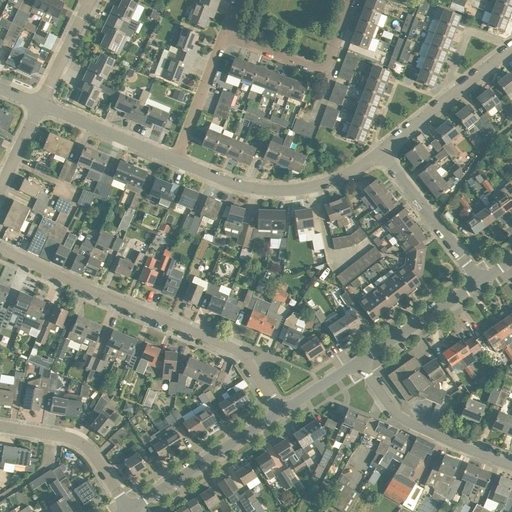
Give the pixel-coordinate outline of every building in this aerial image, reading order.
[(35,0),(30,13),(30,14),(34,15),(37,9),(45,13),(50,0),(35,0)] [(50,0),(45,13),(34,34),(46,40),(49,34),(42,31),(46,23),(48,24),(51,16),(57,19),(63,4),(54,0),(50,0)] [(114,7),(107,20),(123,27),(126,22),(128,23),(137,5),(126,0),(122,0),(118,9),(114,7)] [(213,19),(218,5),(203,0),(200,0),(199,4),(197,4),(190,23),(204,28),(208,17),(213,19)] [(366,0),(364,8),(380,14),(385,2),(379,0),(366,0)] [(429,2),(422,0),(421,0),(417,12),(424,15),(429,2)] [(511,0),(496,0),(496,2),(511,8),(511,0)] [(511,8),(496,2),(491,14),(508,21),(511,9),(511,8)] [(376,26),(380,14),(364,8),(359,20),(376,26)] [(18,10),(12,23),(17,26),(24,13),(18,10)] [(443,10),(439,22),(456,29),(460,17),(443,10)] [(24,13),(17,26),(23,29),(26,23),(29,16),(24,13)] [(409,25),(412,16),(408,14),(404,23),(409,25)] [(503,33),(508,21),(491,14),(486,27),(503,33)] [(412,26),(416,28),(420,19),(415,17),(412,26)] [(123,27),(107,20),(101,33),(106,35),(101,46),(114,52),(119,55),(128,36),(121,33),(123,27)] [(376,26),(359,20),(355,32),(371,38),(376,26)] [(439,22),(434,34),(451,41),(456,29),(439,22)] [(9,30),(2,44),(1,45),(2,46),(7,48),(17,26),(12,23),(9,30)] [(409,25),(404,23),(401,32),(406,33),(409,25)] [(23,29),(17,26),(7,48),(12,50),(5,64),(17,70),(24,55),(13,50),(23,29)] [(412,26),(408,34),(413,36),(416,28),(412,26)] [(178,50),(176,55),(192,61),(197,48),(193,46),(197,35),(183,29),(175,49),(178,50)] [(371,38),(355,32),(350,44),(367,51),(371,38)] [(46,40),(34,34),(31,40),(43,46),(46,40)] [(434,34),(430,46),(446,53),(451,41),(434,34)] [(399,38),(395,49),(399,50),(403,40),(399,38)] [(406,41),(402,51),(407,53),(411,43),(406,41)] [(446,53),(430,46),(425,58),(442,65),(446,53)] [(395,49),(391,59),(396,60),(399,50),(395,49)] [(29,75),(31,71),(37,74),(42,64),(36,61),(39,57),(26,51),(24,55),(17,70),(29,75)] [(402,51),(398,62),(403,63),(407,53),(402,51)] [(192,61),(176,55),(170,52),(160,77),(164,78),(178,84),(183,73),(187,75),(192,61)] [(347,53),(344,59),(357,64),(359,57),(347,53)] [(91,63),(85,76),(101,84),(103,79),(105,80),(114,61),(101,55),(95,66),(91,63)] [(425,58),(421,70),(437,77),(442,65),(425,58)] [(240,80),(246,64),(234,59),(228,76),(240,80)] [(342,65),(354,70),(357,64),(344,59),(342,65)] [(240,80),(252,85),(258,68),(246,64),(240,80)] [(342,65),(340,71),(352,76),(354,70),(342,65)] [(368,78),(385,85),(390,72),(373,66),(368,78)] [(264,89),(270,72),(258,68),(252,85),(264,89)] [(433,89),(437,77),(421,70),(416,82),(433,89)] [(352,76),(340,71),(337,78),(350,82),(352,76)] [(275,98),(276,94),(282,77),(270,72),(264,89),(263,94),(275,98)] [(511,78),(508,74),(497,83),(507,96),(511,91),(511,78)] [(101,84),(85,76),(79,89),(83,91),(78,102),(92,109),(100,90),(98,89),(101,84)] [(276,94),(288,98),(294,81),(282,77),(276,94)] [(368,78),(364,90),(381,97),(385,85),(368,78)] [(294,81),(288,98),(301,103),(307,86),(294,81)] [(333,89),(345,93),(348,87),(336,83),(333,89)] [(102,85),(100,91),(114,95),(116,89),(102,85)] [(175,89),(173,98),(184,101),(186,92),(175,89)] [(333,89),(331,95),(343,100),(345,93),(333,89)] [(143,90),(138,102),(120,95),(114,109),(125,113),(124,118),(137,123),(141,114),(143,107),(149,93),(143,90)] [(381,97),(364,90),(359,102),(376,109),(381,97)] [(511,110),(504,101),(503,99),(498,103),(488,90),(477,99),(487,112),(494,107),(499,113),(503,110),(511,122),(511,121),(511,110)] [(222,91),(220,97),(232,102),(235,95),(222,91)] [(343,100),(331,95),(328,102),(341,106),(343,100)] [(218,103),(230,108),(232,102),(220,97),(218,103)] [(376,109),(359,102),(355,114),(371,121),(376,109)] [(218,103),(216,109),(228,114),(230,108),(218,103)] [(246,112),(255,115),(256,110),(257,107),(248,104),(246,112)] [(484,137),(493,129),(494,129),(487,121),(490,118),(486,113),(478,119),(468,106),(462,110),(462,111),(456,116),(466,129),(473,123),(484,137)] [(143,107),(141,114),(137,123),(150,129),(152,124),(163,129),(169,115),(150,107),(149,109),(143,107)] [(324,113),(336,117),(339,111),(326,107),(324,113)] [(228,114),(216,109),(213,116),(225,120),(228,114)] [(0,129),(6,132),(13,117),(0,110),(0,129)] [(324,113),(322,119),(334,124),(336,117),(324,113)] [(243,119),(252,123),(253,118),(245,114),(243,119)] [(355,114),(350,126),(367,133),(371,121),(355,114)] [(270,121),(279,124),(280,119),(272,116),(270,121)] [(262,121),(253,118),(252,123),(260,126),(262,121)] [(334,124),(322,119),(319,126),(332,130),(334,124)] [(291,132),(298,134),(302,122),(296,120),(291,132)] [(309,124),(302,122),(298,134),(304,137),(309,124)] [(444,150),(448,156),(451,159),(459,153),(449,142),(458,135),(447,122),(436,131),(446,144),(442,147),(444,150)] [(269,129),(278,133),(280,128),(271,124),(269,129)] [(315,127),(309,124),(304,137),(310,139),(315,127)] [(367,133),(350,126),(346,139),(362,145),(367,133)] [(213,152),(220,135),(208,130),(201,147),(213,152)] [(54,155),(61,138),(49,133),(42,150),(54,155)] [(225,156),(232,140),(220,135),(213,152),(225,156)] [(287,135),(282,147),(275,164),(287,169),(294,152),(289,150),(294,138),(287,135)] [(58,180),(64,182),(72,162),(67,160),(74,143),(61,138),(54,155),(66,160),(63,167),(58,180)] [(430,144),(438,154),(444,150),(442,147),(435,139),(430,144)] [(244,145),(232,140),(225,156),(237,161),(244,145)] [(511,151),(511,147),(507,141),(503,145),(509,154),(511,151)] [(263,159),(275,164),(282,147),(270,142),(263,159)] [(415,167),(429,156),(419,144),(405,156),(415,167)] [(256,150),(244,145),(237,161),(249,166),(256,150)] [(70,185),(75,172),(78,165),(89,170),(96,153),(84,148),(77,165),(72,162),(64,182),(70,185)] [(448,156),(444,150),(438,154),(434,157),(439,163),(448,156)] [(294,152),(287,169),(299,174),(306,157),(294,152)] [(96,195),(99,197),(108,175),(102,173),(109,158),(96,153),(89,170),(101,174),(98,182),(93,194),(96,195)] [(117,170),(114,178),(127,183),(133,168),(120,162),(117,170)] [(427,187),(440,177),(435,171),(440,168),(436,162),(431,166),(418,176),(427,187)] [(46,175),(49,169),(37,164),(34,170),(46,175)] [(448,188),(453,185),(456,182),(454,179),(455,178),(456,179),(463,174),(455,164),(448,169),(453,176),(449,179),(444,183),(440,177),(427,187),(436,199),(449,189),(448,188)] [(124,189),(137,194),(140,189),(143,181),(147,174),(133,168),(127,183),(124,189)] [(474,173),(468,182),(473,185),(479,176),(474,173)] [(110,186),(114,178),(108,175),(99,197),(101,198),(106,200),(112,187),(110,186)] [(37,195),(39,191),(41,187),(24,179),(19,191),(35,199),(37,199),(34,205),(45,210),(50,199),(45,197),(45,198),(37,195)] [(364,204),(384,188),(377,179),(363,190),(368,195),(366,197),(365,196),(360,200),(364,204)] [(112,186),(124,189),(125,183),(114,180),(112,186)] [(149,195),(159,199),(156,204),(169,210),(172,201),(173,201),(179,187),(172,184),(171,186),(157,180),(153,188),(153,187),(149,195)] [(505,187),(492,197),(495,202),(504,214),(511,207),(511,202),(509,198),(511,195),(511,186),(509,182),(504,186),(505,187)] [(384,188),(364,204),(367,208),(371,204),(371,203),(373,202),(377,207),(391,197),(384,188)] [(198,196),(192,193),(192,192),(184,189),(178,203),(185,206),(185,207),(192,210),(198,196)] [(96,195),(93,194),(84,190),(78,204),(89,210),(96,195)] [(489,194),(489,193),(483,197),(490,205),(485,209),(494,221),(504,214),(495,202),(492,197),(489,194)] [(142,199),(134,195),(129,209),(136,212),(142,199)] [(391,197),(377,207),(381,213),(379,214),(378,213),(374,217),(377,221),(398,205),(391,197)] [(54,209),(60,213),(66,201),(59,198),(54,209)] [(334,202),(343,226),(348,225),(346,219),(345,220),(344,217),(351,214),(345,198),(334,202)] [(214,221),(221,204),(208,199),(201,215),(214,221)] [(14,201),(8,213),(24,221),(30,209),(14,201)] [(73,204),(66,201),(60,213),(67,216),(73,204)] [(343,226),(334,202),(324,206),(330,222),(337,220),(338,222),(337,223),(339,228),(343,226)] [(45,210),(34,205),(31,211),(42,217),(45,210)] [(240,225),(241,222),(244,210),(231,207),(227,221),(226,221),(224,228),(240,233),(242,226),(240,225)] [(384,225),(390,233),(406,254),(421,242),(425,239),(421,234),(424,232),(416,223),(414,225),(410,220),(407,215),(409,213),(405,208),(384,225)] [(466,210),(465,211),(471,219),(465,223),(474,235),(484,228),(475,216),(470,208),(466,210)] [(494,221),(485,209),(475,216),(484,228),(494,221)] [(314,233),(310,210),(294,213),(298,235),(314,233)] [(257,230),(270,230),(271,212),(258,212),(257,230)] [(271,212),(270,230),(270,239),(277,239),(277,242),(280,242),(279,252),(286,252),(287,239),(281,239),(282,231),(284,231),(284,213),(271,212)] [(455,221),(447,212),(442,216),(450,225),(455,221)] [(19,233),(24,221),(8,213),(2,225),(19,233)] [(127,230),(132,215),(124,213),(120,227),(127,230)] [(160,220),(145,214),(141,224),(155,230),(160,220)] [(187,233),(193,219),(187,217),(181,230),(187,233)] [(59,247),(67,229),(43,218),(27,251),(52,263),(59,247)] [(194,218),(193,219),(187,233),(195,236),(201,221),(194,218)] [(32,239),(37,228),(31,225),(26,236),(32,239)] [(355,232),(362,241),(367,237),(360,228),(355,232)] [(350,236),(354,245),(356,244),(357,245),(362,241),(355,232),(350,236)] [(239,234),(237,239),(236,245),(242,247),(245,236),(239,234)] [(246,234),(245,236),(242,247),(249,248),(252,236),(246,234)] [(311,236),(313,251),(324,249),(321,234),(311,236)] [(65,250),(59,247),(52,263),(62,268),(76,238),(71,236),(65,250)] [(344,237),(346,248),(352,247),(352,246),(354,245),(350,236),(344,237)] [(111,250),(117,252),(121,243),(123,240),(117,237),(111,250)] [(338,238),(340,249),(346,248),(344,237),(338,238)] [(340,249),(338,238),(332,239),(334,251),(340,249)] [(82,272),(95,277),(102,262),(104,262),(108,254),(106,253),(109,245),(97,240),(94,248),(82,272)] [(203,240),(196,258),(201,260),(208,243),(203,240)] [(421,242),(406,254),(405,259),(424,262),(425,248),(421,242)] [(81,276),(82,272),(94,248),(83,243),(80,248),(75,245),(71,254),(76,256),(70,271),(81,276)] [(127,245),(121,243),(117,252),(122,254),(127,245)] [(370,251),(377,260),(382,256),(374,247),(370,251)] [(120,277),(121,275),(128,278),(133,265),(138,268),(144,255),(135,251),(129,261),(124,259),(123,261),(120,260),(115,273),(114,275),(120,277)] [(365,255),(372,264),(377,260),(370,251),(365,255)] [(360,259),(367,268),(372,264),(365,255),(360,259)] [(157,269),(164,272),(168,260),(169,259),(162,257),(157,269)] [(149,288),(150,287),(151,287),(157,273),(150,270),(154,260),(148,258),(138,282),(145,285),(145,286),(149,288)] [(355,262),(362,272),(367,268),(360,259),(355,262)] [(422,275),(424,262),(405,259),(405,265),(416,280),(416,279),(422,275)] [(164,272),(159,282),(165,284),(162,292),(168,294),(168,295),(172,297),(172,296),(174,297),(184,274),(172,269),(175,263),(168,260),(164,272)] [(350,266),(358,275),(362,272),(355,262),(350,266)] [(416,280),(405,265),(357,302),(374,323),(379,319),(377,317),(386,310),(388,312),(398,305),(396,302),(405,295),(407,297),(417,290),(415,287),(420,284),(416,279),(416,280)] [(346,270),(353,279),(358,275),(350,266),(346,270)] [(341,274),(348,283),(353,279),(346,270),(341,274)] [(348,283),(341,274),(336,277),(343,287),(348,283)] [(183,301),(196,306),(203,289),(190,284),(183,301)] [(270,336),(273,329),(277,330),(282,316),(274,313),(279,302),(284,303),(287,294),(285,293),(288,288),(279,284),(269,307),(265,317),(259,332),(270,336)] [(10,289),(0,285),(0,325),(1,326),(3,320),(7,310),(2,308),(10,289)] [(228,296),(219,293),(220,289),(209,285),(205,295),(211,297),(206,310),(220,316),(228,296)] [(228,296),(220,316),(234,322),(240,309),(243,310),(244,307),(247,309),(251,298),(254,293),(248,290),(243,303),(228,296)] [(9,305),(7,310),(3,320),(9,323),(13,315),(19,317),(14,327),(20,330),(32,298),(20,293),(14,307),(9,305)] [(345,293),(340,296),(347,307),(352,303),(345,293)] [(45,304),(32,298),(20,330),(29,334),(31,327),(40,331),(46,316),(41,314),(45,304)] [(247,309),(252,311),(246,326),(259,332),(265,317),(258,314),(262,303),(251,298),(247,309)] [(310,308),(312,310),(315,316),(319,322),(320,324),(326,320),(316,305),(310,308)] [(55,332),(57,326),(61,327),(67,313),(55,308),(51,318),(46,316),(40,331),(35,342),(43,345),(50,330),(55,332)] [(315,325),(319,322),(315,316),(312,310),(305,328),(311,330),(314,323),(315,325)] [(304,329),(295,326),(299,314),(293,312),(292,315),(286,319),(283,328),(288,330),(282,343),(296,349),(296,348),(301,337),(304,329)] [(340,320),(350,334),(362,326),(352,312),(340,320)] [(511,333),(511,314),(503,320),(511,333)] [(63,338),(62,339),(55,357),(62,360),(70,340),(80,345),(90,322),(78,317),(74,326),(72,325),(67,339),(63,338)] [(337,342),(350,334),(340,320),(328,328),(337,342)] [(511,333),(503,320),(493,328),(501,340),(506,346),(511,341),(511,333)] [(102,327),(90,322),(80,345),(88,348),(88,347),(94,350),(100,337),(98,336),(102,327)] [(491,347),(501,340),(493,328),(482,335),(491,347)] [(101,360),(96,358),(91,370),(101,374),(105,362),(107,355),(116,358),(125,336),(113,331),(110,339),(108,338),(105,345),(107,346),(101,360)] [(324,351),(314,335),(307,339),(301,337),(296,348),(303,351),(309,361),(324,351)] [(137,341),(125,336),(116,358),(129,364),(135,349),(134,348),(137,341)] [(473,338),(465,344),(462,340),(452,348),(466,368),(468,367),(472,364),(473,355),(481,349),(473,338)] [(147,364),(163,371),(164,359),(157,356),(160,350),(147,345),(141,359),(147,362),(147,364)] [(475,377),(468,367),(466,368),(452,348),(442,355),(450,367),(455,363),(461,372),(464,369),(472,380),(475,377)] [(163,371),(162,380),(169,380),(170,371),(175,371),(177,354),(164,352),(164,359),(163,371)] [(31,353),(28,360),(50,368),(52,361),(31,353)] [(83,367),(91,370),(96,358),(92,357),(85,354),(82,360),(85,361),(83,367)] [(446,393),(441,390),(440,384),(439,383),(446,378),(434,360),(422,368),(415,357),(388,376),(407,403),(414,398),(413,398),(417,395),(440,405),(446,393)] [(178,381),(177,384),(176,393),(190,395),(192,390),(185,388),(185,381),(187,377),(196,380),(203,364),(189,359),(182,375),(178,374),(178,381)] [(204,395),(210,391),(213,389),(216,381),(220,371),(203,364),(196,380),(210,386),(203,392),(203,393),(204,395)] [(127,380),(131,371),(125,368),(121,378),(127,380)] [(50,371),(49,370),(44,369),(43,379),(40,379),(28,383),(27,388),(26,395),(23,409),(38,411),(41,397),(40,397),(41,391),(47,392),(51,373),(50,373),(50,371)] [(220,371),(216,381),(222,383),(226,374),(220,371)] [(0,383),(0,404),(12,407),(13,401),(19,402),(23,378),(24,374),(15,372),(14,377),(13,386),(0,383)] [(51,373),(47,392),(55,393),(56,389),(56,390),(63,386),(57,378),(58,374),(51,373)] [(161,391),(162,381),(151,381),(151,390),(161,391)] [(176,395),(176,393),(177,384),(169,382),(168,394),(176,395)] [(457,388),(458,390),(464,398),(473,392),(469,387),(466,389),(463,384),(457,388)] [(82,386),(80,396),(68,394),(67,401),(64,416),(78,418),(81,403),(82,398),(88,399),(90,387),(82,386)] [(226,392),(230,397),(237,409),(249,401),(241,390),(236,393),(232,388),(226,392)] [(494,405),(495,405),(500,392),(492,389),(487,402),(494,405)] [(454,406),(464,398),(458,390),(448,397),(454,406)] [(215,400),(210,391),(204,395),(209,402),(210,403),(215,400)] [(495,405),(502,408),(508,394),(500,391),(500,392),(495,405)] [(209,402),(204,395),(203,393),(198,397),(203,405),(209,402)] [(93,411),(98,415),(108,403),(101,397),(93,411)] [(225,417),(237,409),(230,397),(218,405),(225,417)] [(50,413),(64,416),(67,401),(53,399),(50,413)] [(480,416),(481,417),(485,407),(468,400),(461,416),(462,417),(462,416),(477,422),(480,416)] [(207,408),(195,416),(204,430),(217,422),(207,408)] [(335,441),(343,444),(347,434),(349,435),(358,414),(348,409),(335,441)] [(173,416),(177,423),(183,424),(192,438),(204,430),(195,416),(187,421),(182,414),(180,415),(177,410),(173,412),(173,416)] [(101,415),(91,427),(103,436),(113,425),(112,425),(119,416),(114,412),(107,420),(101,415)] [(337,468),(345,448),(348,449),(351,443),(353,443),(355,438),(358,432),(364,435),(364,434),(371,419),(358,414),(349,435),(347,434),(343,444),(338,453),(337,453),(332,465),(337,468)] [(506,433),(511,419),(499,414),(493,428),(506,433)] [(376,467),(397,431),(397,430),(371,419),(364,434),(372,437),(370,443),(378,446),(375,453),(376,453),(369,465),(376,469),(376,467)] [(304,429),(316,448),(321,457),(324,451),(317,439),(325,434),(316,420),(304,429)] [(334,430),(337,424),(327,420),(324,425),(334,430)] [(128,434),(121,429),(108,440),(115,446),(128,434)] [(302,460),(305,465),(308,470),(314,466),(306,453),(316,448),(304,429),(293,435),(305,454),(300,457),(302,460)] [(398,431),(397,431),(376,467),(380,470),(382,467),(386,469),(389,464),(392,459),(400,463),(412,442),(407,439),(408,437),(398,431)] [(164,440),(172,452),(183,444),(176,432),(164,440)] [(402,506),(402,505),(413,511),(423,489),(415,484),(415,483),(407,479),(412,469),(414,470),(419,459),(423,461),(426,453),(430,455),(435,446),(416,437),(409,453),(408,452),(401,464),(382,495),(402,506)] [(172,452),(164,440),(152,447),(160,459),(172,452)] [(285,440),(274,448),(282,461),(294,453),(285,440)] [(328,443),(324,451),(321,457),(312,476),(319,479),(334,446),(328,443)] [(15,465),(17,448),(3,446),(2,454),(0,453),(0,467),(4,468),(4,464),(15,465)] [(31,451),(17,448),(15,465),(25,467),(24,472),(34,473),(36,460),(30,459),(31,451)] [(269,481),(275,478),(269,469),(274,466),(266,453),(255,460),(269,481)] [(137,454),(124,463),(133,477),(147,468),(137,454)] [(434,489),(434,492),(446,498),(455,480),(455,479),(452,477),(458,461),(444,456),(443,460),(437,458),(425,484),(432,487),(432,488),(434,489)] [(305,465),(302,460),(292,467),(295,472),(305,465)] [(255,511),(263,511),(250,491),(259,485),(255,479),(257,477),(248,464),(235,473),(244,486),(245,485),(249,490),(244,493),(252,506),(255,511)] [(460,511),(464,505),(468,496),(468,497),(479,470),(467,465),(461,479),(467,482),(464,491),(463,491),(460,499),(458,502),(452,511),(460,511)] [(289,468),(284,472),(290,481),(295,478),(289,468)] [(491,474),(479,470),(468,497),(474,499),(480,486),(485,489),(491,474)] [(48,488),(50,487),(56,497),(58,501),(58,502),(50,507),(52,511),(70,511),(64,502),(69,498),(67,495),(63,489),(59,483),(52,472),(42,478),(48,488)] [(293,485),(290,481),(284,472),(277,476),(286,490),(293,485)] [(340,511),(349,511),(360,495),(354,492),(346,487),(349,480),(341,475),(337,481),(326,503),(340,511)] [(237,498),(245,511),(252,506),(244,493),(240,496),(228,477),(218,484),(227,497),(232,494),(235,499),(237,498)] [(501,509),(511,483),(511,482),(500,478),(492,501),(498,503),(496,509),(500,511),(501,509)] [(460,482),(455,480),(446,498),(446,499),(451,502),(460,482)] [(67,495),(69,498),(75,507),(82,503),(83,505),(89,501),(97,496),(88,482),(67,495)] [(511,483),(501,509),(507,511),(511,507),(511,503),(511,483)] [(217,503),(219,502),(210,489),(200,496),(208,509),(210,511),(212,511),(219,507),(217,503)] [(203,511),(195,499),(186,505),(187,506),(176,511),(188,511),(190,511),(191,511),(203,511)]
